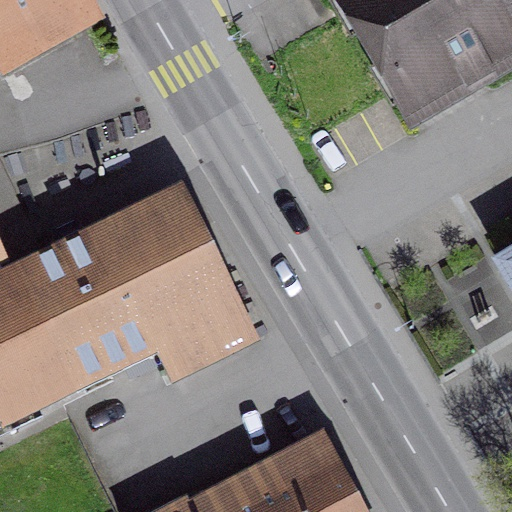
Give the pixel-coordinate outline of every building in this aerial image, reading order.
[(0,0),(0,35),(62,0),(0,0)] [(511,0),(342,0),(414,121),(511,62),(511,0)] [(0,410),(4,418),(142,351),(159,387),(206,364),(188,328),(231,307),(181,203),(9,287),(0,268),(0,410)] [(233,433),(215,464),(237,478),(256,447),(233,433)] [(185,511),(360,511),(322,440),(185,511)]
